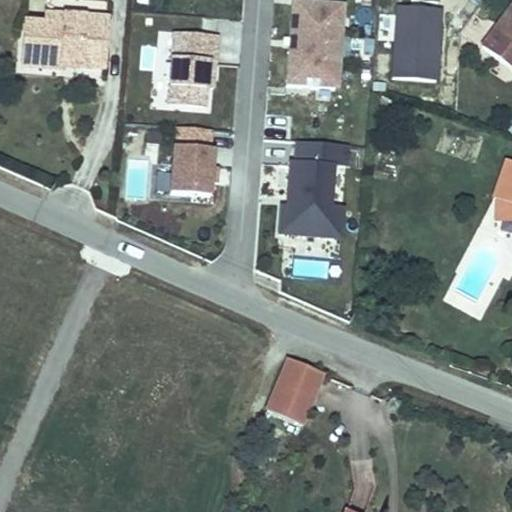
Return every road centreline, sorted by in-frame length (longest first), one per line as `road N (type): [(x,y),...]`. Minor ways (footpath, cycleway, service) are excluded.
road 1 (unclassified): [(233,291),(511,406)]
road 2 (residential): [(233,291),(259,0)]
road 3 (unclassified): [(0,190),(233,291)]
